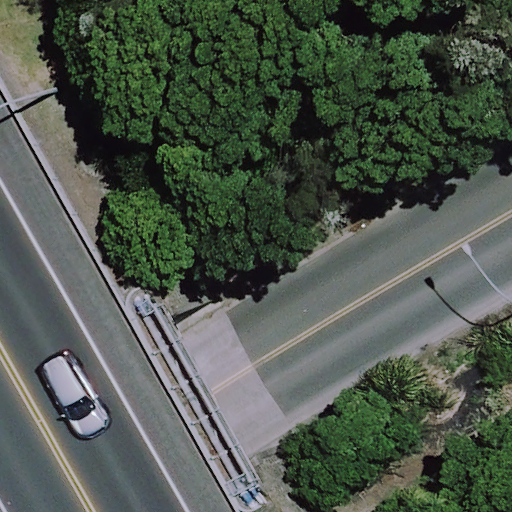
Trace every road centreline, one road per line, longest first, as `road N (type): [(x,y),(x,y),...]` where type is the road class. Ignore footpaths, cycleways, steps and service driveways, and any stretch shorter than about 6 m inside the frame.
road 1 (unclassified): [(0,506),(511,198)]
road 2 (secondary): [(119,511),(0,300)]
